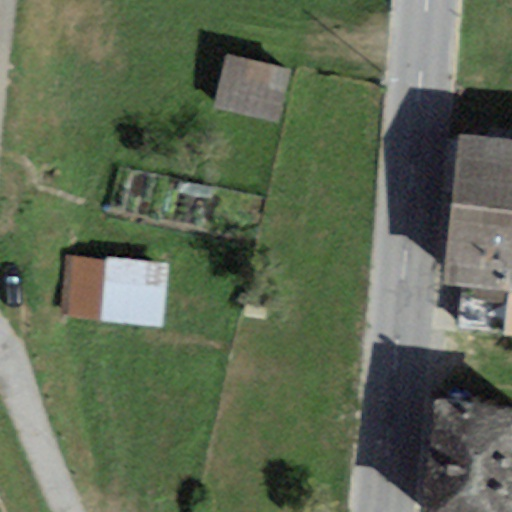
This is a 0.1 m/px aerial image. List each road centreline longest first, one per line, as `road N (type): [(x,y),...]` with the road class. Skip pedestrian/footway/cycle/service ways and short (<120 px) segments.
road 1 (tertiary): [(373,511),(425,0)]
road 2 (residential): [(0,352),(67,511)]
